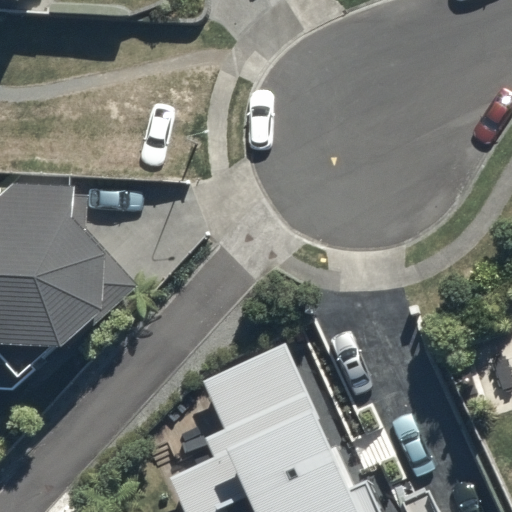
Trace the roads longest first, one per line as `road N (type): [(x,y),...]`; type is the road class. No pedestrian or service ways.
road 1 (residential): [(511,29),(366,109)]
road 2 (unknown): [(366,109),(273,238)]
